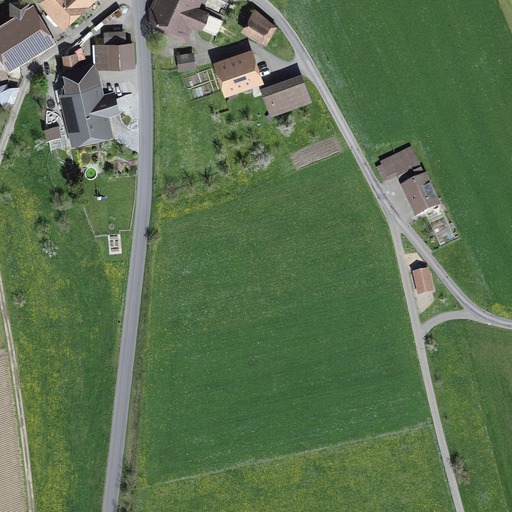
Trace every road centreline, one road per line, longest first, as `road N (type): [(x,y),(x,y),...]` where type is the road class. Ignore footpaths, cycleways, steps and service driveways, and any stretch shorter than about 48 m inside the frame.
road 1 (residential): [(139,0),(145,201),(111,511)]
road 2 (unclassified): [(257,0),(298,44),(392,215)]
road 3 (track): [(0,288),(29,511)]
road 4 (unclassified): [(419,336),(461,511)]
road 5 (unclassified): [(479,314),(392,215)]
road 6 (unclassified): [(392,215),(419,336)]
